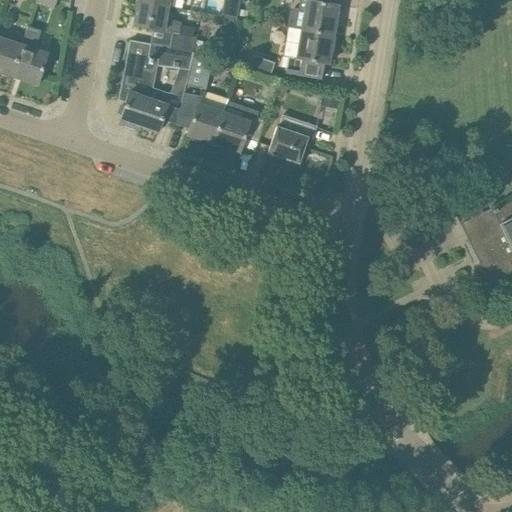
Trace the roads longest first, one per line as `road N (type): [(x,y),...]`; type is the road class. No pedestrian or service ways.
road 1 (unclassified): [(470,511),(372,404),(351,365),(335,310),(341,224)]
road 2 (residential): [(341,224),(72,144)]
road 3 (unclassified): [(341,224),(377,0)]
road 4 (residential): [(72,144),(97,0)]
